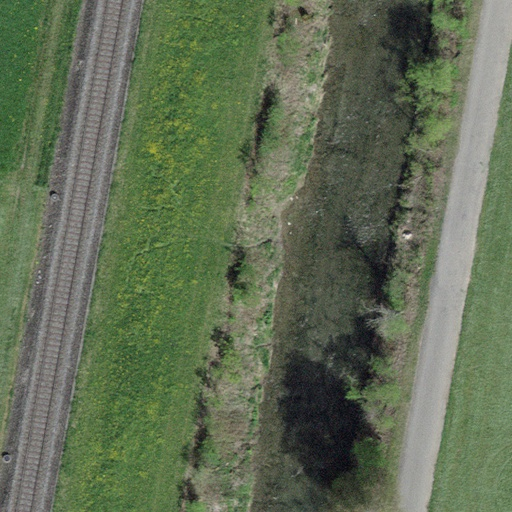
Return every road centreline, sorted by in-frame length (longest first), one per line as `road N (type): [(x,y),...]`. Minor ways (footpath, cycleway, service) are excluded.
road 1 (unclassified): [(408,511),(500,0)]
road 2 (track): [(59,0),(0,337)]
